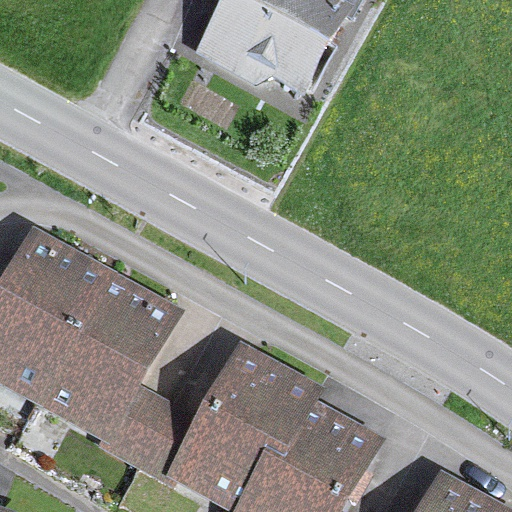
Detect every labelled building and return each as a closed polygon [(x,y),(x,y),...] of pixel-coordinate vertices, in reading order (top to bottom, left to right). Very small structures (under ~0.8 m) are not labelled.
[(297,94),(338,19),(302,0),(234,0),(203,56),(252,83),(268,78),(297,94)] [(0,381),(7,386),(37,402),(43,390),(99,289),(30,251),(0,305),(0,381)] [(104,439),(99,449),(135,469),(165,414),(131,395),(168,327),(99,289),(43,390),(37,402),(104,439)] [(234,511),(246,511),(250,506),(306,404),(237,366),(200,434),(165,414),(135,469),(171,489),(176,480),(234,511)] [(336,511),(368,455),(300,418),(308,405),(306,404),(250,506),(246,511),(336,511)] [(470,511),(437,494),(427,511),(470,511)]
